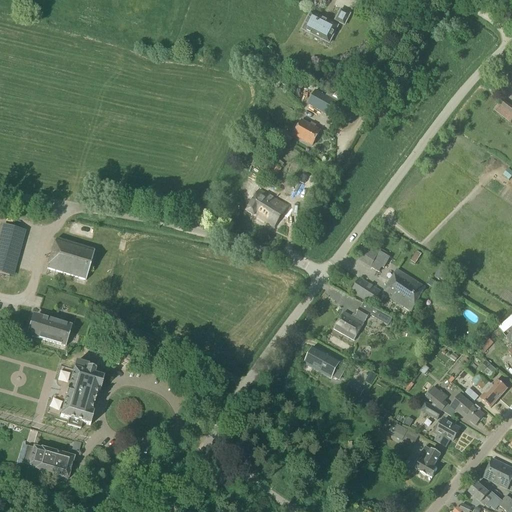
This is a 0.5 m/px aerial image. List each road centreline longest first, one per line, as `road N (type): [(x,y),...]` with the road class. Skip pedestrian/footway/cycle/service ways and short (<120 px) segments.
road 1 (unclassified): [(323,275),(219,237),(0,191)]
road 2 (unclassified): [(323,275),(477,73),(511,40)]
road 3 (unknown): [(250,376),(39,327)]
road 4 (unclassified): [(208,441),(323,275)]
road 5 (residential): [(433,511),(511,418)]
